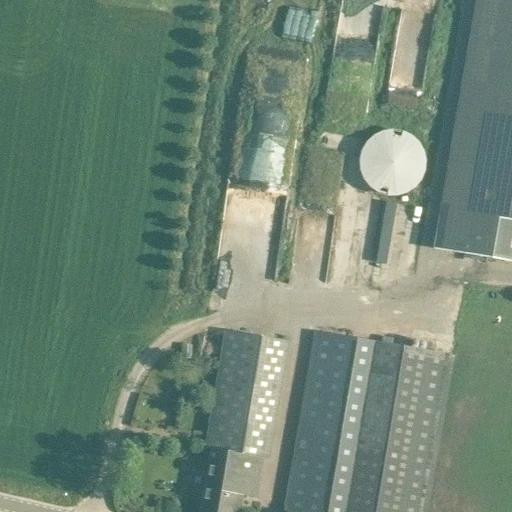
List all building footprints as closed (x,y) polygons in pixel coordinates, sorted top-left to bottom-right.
[(511,0),(478,0),(436,249),(511,262),(511,0)] [(384,197),(399,197),(413,190),(423,178),(426,165),(423,151),(414,139),(400,132),(384,132),(373,137),(363,148),(359,164),(363,180),(372,191),(384,197)] [(381,251),(390,253),(397,203),(388,202),(381,251)] [(203,503),(200,511),(238,511),(241,495),(256,498),(259,478),(263,457),(269,459),(274,429),(289,341),(236,332),(225,331),(205,448),(212,449),(203,503)] [(314,333),(284,511),(425,511),(452,356),(314,333)]
